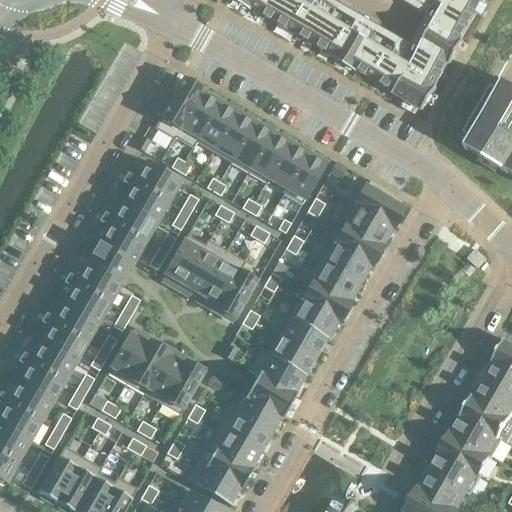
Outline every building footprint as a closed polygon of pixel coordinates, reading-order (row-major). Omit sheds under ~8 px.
[(229,0),(251,12),(252,10),(334,58),(333,60),(355,73),(357,71),(393,92),(392,94),(422,111),(436,88),(434,87),(447,64),(449,65),(451,62),(458,49),(463,42),(461,41),(484,0),(229,0)] [(163,103),(156,115),(161,118),(154,130),(174,142),(175,140),(202,94),(203,92),(183,80),(168,106),(163,103)] [(490,87),(463,134),(466,136),(483,145),(477,156),(501,170),(501,171),(504,172),(505,173),(508,175),(508,174),(511,176),(511,86),(503,82),(498,92),(490,87)] [(202,94),(175,140),(193,150),(196,145),(219,104),(217,103),(218,101),(211,96),(209,98),(202,94)] [(196,145),(213,155),(237,114),(234,113),(236,111),(228,106),(227,108),(219,104),(196,145)] [(246,117),(245,119),(237,114),(213,155),(231,165),(254,124),(252,123),(253,121),(246,117)] [(231,165),(248,175),(272,134),(270,133),(271,131),(264,127),(262,129),(254,124),(231,165)] [(272,134),(248,175),(266,185),(289,144),(287,143),(289,141),(281,137),(280,139),(272,134)] [(149,142),(143,138),(136,149),(143,153),(149,142)] [(306,152),(299,147),(298,149),(289,144),(266,185),(270,180),(285,189),(281,194),(283,195),(307,155),(305,154),(306,152)] [(324,162),(317,158),(315,160),(307,155),(283,195),(302,206),(325,165),(323,164),(324,162)] [(113,199),(157,225),(180,184),(137,159),(113,199)] [(177,159),(171,169),(178,173),(183,163),(177,159)] [(185,177),(190,167),(183,163),(178,173),(185,177)] [(347,169),(336,163),(329,174),(340,181),(347,169)] [(206,190),(213,193),(219,184),(212,180),(206,190)] [(379,195),(382,190),(370,183),(367,188),(360,184),(349,203),(393,229),(404,210),(379,195)] [(220,197),(226,188),(219,184),(213,193),(220,197)] [(189,196),(184,203),(194,209),(198,201),(189,196)] [(157,225),(113,199),(90,240),(133,265),(157,225)] [(247,200),(242,210),(248,214),(254,204),(247,200)] [(315,200),(311,207),(321,212),(325,206),(315,200)] [(184,203),(180,211),(189,216),(194,209),(184,203)] [(383,247),(381,245),(390,230),(392,231),(393,229),(349,203),(348,205),(350,206),(340,223),(382,248),(383,247)] [(255,218),(261,208),(254,204),(248,214),(255,218)] [(214,217),(221,221),(227,211),(220,207),(214,217)] [(317,219),(321,212),(311,207),(307,214),(317,219)] [(180,211),(175,219),(185,224),(189,216),(180,211)] [(221,221),(228,225),(234,215),(227,211),(221,221)] [(171,227),(180,232),(185,224),(175,219),(171,227)] [(290,225),(283,221),(278,231),(285,235),(290,225)] [(382,248),(340,223),(329,242),(372,266),(382,248)] [(255,227),(249,237),(256,241),(262,232),(255,227)] [(256,241),(263,245),(269,236),(262,232),(256,241)] [(166,235),(161,243),(170,249),(175,241),(166,235)] [(164,276),(183,287),(209,242),(207,241),(204,246),(187,236),(164,276)] [(303,243),(293,237),(289,244),(299,250),(303,243)] [(85,249),(78,261),(122,286),(129,274),(133,265),(90,240),(85,249)] [(183,287),(200,297),(226,252),(209,242),(183,287)] [(329,242),(319,260),(359,284),(369,267),(371,268),(372,266),(329,242)] [(157,252),(166,257),(170,249),(161,243),(157,252)] [(285,251),(295,257),(299,250),(289,244),(285,251)] [(157,252),(152,260),(161,265),(166,257),(157,252)] [(215,309),(217,310),(244,262),(226,252),(200,297),(216,307),(215,309)] [(147,268),(156,273),(161,265),(152,260),(147,268)] [(317,262),(322,265),(313,281),(308,278),(308,279),(350,303),(351,303),(349,302),(359,284),(319,260),(317,262)] [(78,261),(55,300),(99,325),(122,286),(78,261)] [(235,320),(259,278),(242,268),(245,263),(244,262),(217,310),(235,320)] [(281,280),(271,274),(267,281),(277,287),(281,280)] [(420,363),(462,290),(439,277),(397,350),(420,363)] [(297,297),(339,322),(350,303),(308,279),(297,297)] [(263,288),(273,294),(277,287),(267,281),(263,288)] [(126,305),(135,310),(140,302),(131,297),(126,305)] [(339,323),(339,322),(297,297),(286,316),(327,339),(336,323),(338,324),(339,323)] [(32,339),(76,365),(99,325),(55,300),(32,339)] [(122,312),(131,317),(135,310),(126,305),(122,312)] [(117,320),(126,325),(131,317),(122,312),(117,320)] [(250,312),(246,319),(255,325),(259,318),(250,312)] [(286,316),(276,334),(316,358),(327,339),(286,316)] [(246,319),(242,326),(251,332),(255,325),(246,319)] [(122,333),(126,325),(117,320),(113,328),(122,333)] [(265,353),(305,377),(316,358),(276,334),(275,336),(265,353)] [(125,386),(150,343),(149,342),(148,345),(130,335),(107,375),(125,386)] [(112,349),(117,341),(108,336),(103,344),(112,349)] [(53,404),(76,365),(32,339),(22,357),(10,379),(53,404)] [(511,372),(511,345),(504,341),(493,361),(511,372)] [(125,386),(143,396),(168,354),(150,343),(125,386)] [(108,357),(112,349),(103,344),(99,352),(108,357)] [(230,362),(236,351),(229,347),(223,357),(230,362)] [(295,399),(296,396),(294,395),(305,377),(265,353),(260,350),(247,372),(258,378),(295,399)] [(103,365),(108,357),(99,352),(94,359),(103,365)] [(143,396),(161,406),(185,364),(184,363),(183,365),(168,356),(169,354),(168,354),(143,396)] [(90,367),(99,372),(103,365),(94,359),(90,367)] [(511,396),(511,372),(493,361),(492,362),(493,363),(484,380),(511,396)] [(161,406),(179,417),(204,374),(185,364),(161,406)] [(90,388),(94,381),(85,376),(81,383),(90,388)] [(222,384),(211,378),(207,385),(218,391),(222,384)] [(251,390),(246,398),(283,420),(288,412),(291,407),(295,400),(295,399),(258,378),(253,386),(251,390)] [(0,426),(30,444),(53,404),(10,379),(0,395),(0,426)] [(510,419),(509,418),(511,412),(511,396),(484,380),(473,398),(472,397),(471,399),(510,420),(510,419)] [(85,396),(90,388),(81,383),(76,391),(85,396)] [(81,404),(85,396),(76,391),(72,399),(81,404)] [(246,398),(236,415),(271,435),(280,420),(282,421),(283,420),(246,398)] [(67,406),(76,412),(81,404),(72,399),(67,406)] [(503,440),(499,438),(510,420),(471,399),(460,417),(466,421),(502,442),(503,440)] [(106,402),(101,413),(108,417),(113,407),(106,402)] [(205,412),(195,406),(191,413),(200,419),(205,412)] [(113,407),(108,417),(114,421),(120,411),(113,407)] [(261,453),(271,435),(236,415),(225,409),(215,427),(261,453)] [(382,460),(402,424),(381,412),(361,448),(382,460)] [(197,426),(200,419),(191,413),(187,420),(197,426)] [(62,415),(58,423),(67,428),(71,420),(62,415)] [(450,435),(492,459),(502,442),(466,421),(460,417),(459,418),(461,419),(454,432),(452,434),(451,433),(450,435)] [(98,433),(103,423),(97,419),(91,429),(98,433)] [(58,423),(53,430),(62,436),(67,428),(58,423)] [(98,433),(105,437),(110,427),(103,423),(98,433)] [(148,427),(142,423),(136,433),(143,437),(148,427)] [(0,426),(0,480),(7,484),(30,444),(0,426)] [(155,431),(148,427),(143,437),(149,441),(155,431)] [(253,471),(251,470),(261,453),(215,427),(205,445),(253,472),(253,471)] [(53,430),(49,438),(58,443),(62,436),(53,430)] [(478,474),(488,458),(491,460),(492,459),(450,435),(439,453),(481,478),(482,476),(478,474)] [(49,438),(44,446),(53,451),(58,443),(49,438)] [(139,444),(132,440),(126,450),(133,454),(139,444)] [(184,448),(174,442),(170,449),(180,455),(184,448)] [(146,448),(139,444),(133,454),(140,458),(146,448)] [(195,462),(242,490),(253,472),(205,445),(195,462)] [(83,459),(64,448),(38,494),(56,505),(83,459)] [(180,455),(170,449),(166,456),(176,462),(180,455)] [(431,472),(471,495),(481,478),(439,453),(438,455),(440,456),(431,472)] [(44,467),(48,459),(39,454),(35,462),(44,467)] [(68,511),(75,511),(100,469),(83,459),(56,505),(68,511)] [(35,462),(30,470),(39,475),(44,467),(35,462)] [(239,490),(241,491),(242,490),(195,462),(184,481),(195,488),(229,508),(239,490)] [(99,511),(118,480),(117,479),(114,484),(99,475),(102,470),(100,469),(75,511),(99,511)] [(35,483),(39,475),(30,470),(26,478),(35,483)] [(418,491),(454,511),(456,511),(457,511),(455,511),(465,494),(470,497),(471,495),(431,472),(420,490),(418,489),(418,491)] [(26,478),(21,486),(30,491),(35,483),(26,478)] [(124,511),(137,490),(118,480),(99,511),(124,511)] [(148,487),(144,494),(154,500),(158,493),(148,487)] [(220,511),(185,491),(174,511),(175,511),(220,511)] [(413,498),(406,510),(407,510),(409,511),(454,511),(418,491),(413,498)] [(154,500),(144,494),(140,501),(150,507),(154,500)]
